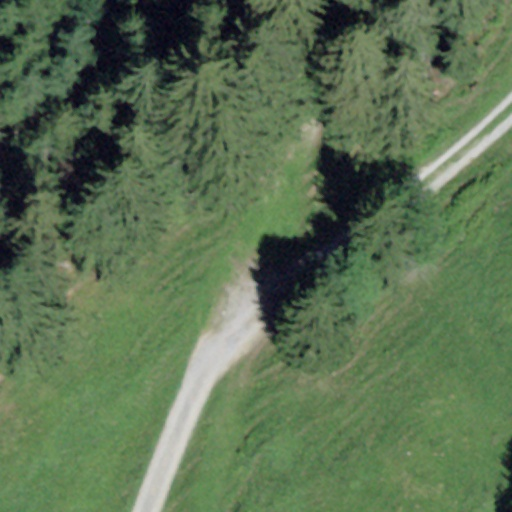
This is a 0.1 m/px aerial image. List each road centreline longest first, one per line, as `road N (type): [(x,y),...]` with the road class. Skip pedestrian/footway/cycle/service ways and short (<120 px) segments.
road 1 (track): [(511,112),(450,170),(248,321)]
road 2 (residential): [(148,511),(200,385),(248,321)]
